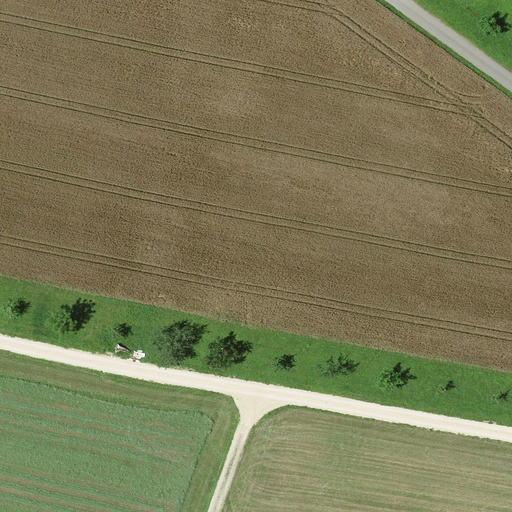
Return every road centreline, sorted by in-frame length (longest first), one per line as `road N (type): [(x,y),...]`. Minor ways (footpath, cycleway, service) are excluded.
road 1 (track): [(0,349),(511,440)]
road 2 (track): [(216,511),(258,396)]
